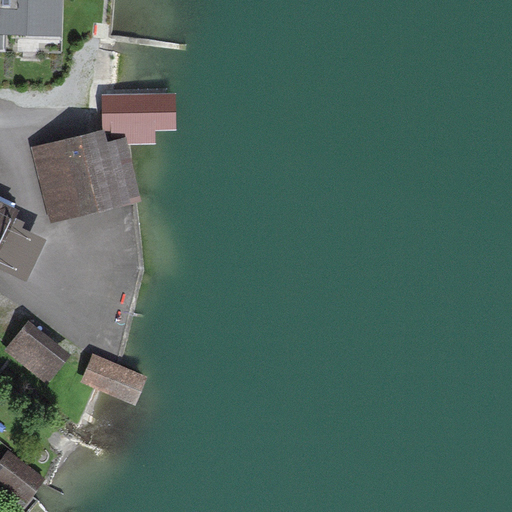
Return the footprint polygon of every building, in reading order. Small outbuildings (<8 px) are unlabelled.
[(0,0),(0,52),(3,53),(4,35),(63,37),(64,0),(0,0)] [(176,93),(102,95),(102,130),(102,131),(105,131),(111,131),(111,134),(125,133),(126,138),(128,145),(156,144),(156,131),(177,131),(176,93)] [(102,130),(32,147),(50,223),(141,200),(128,145),(126,138),(108,142),(105,131),(102,131),(102,130)] [(0,221),(11,199),(0,193),(0,221)] [(147,378),(94,354),(82,382),(135,405),(147,378)] [(0,458),(0,476),(26,497),(45,474),(10,446),(0,458)]
